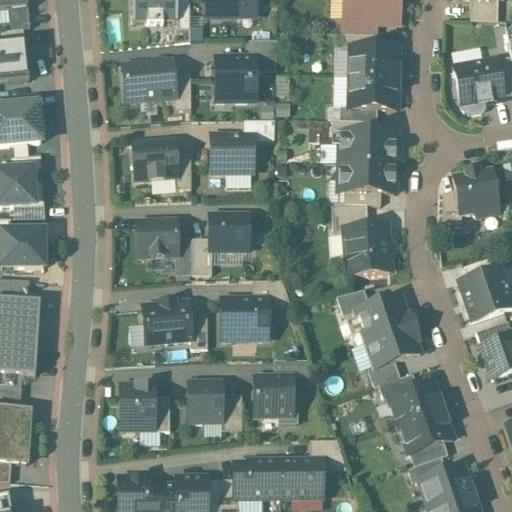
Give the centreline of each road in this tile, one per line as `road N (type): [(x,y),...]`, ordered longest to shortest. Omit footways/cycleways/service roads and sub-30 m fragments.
road 1 (residential): [(75,511),(84,184),(67,0)]
road 2 (residential): [(424,155),(420,206),(431,277),(511,500)]
road 3 (residential): [(429,0),(424,155)]
